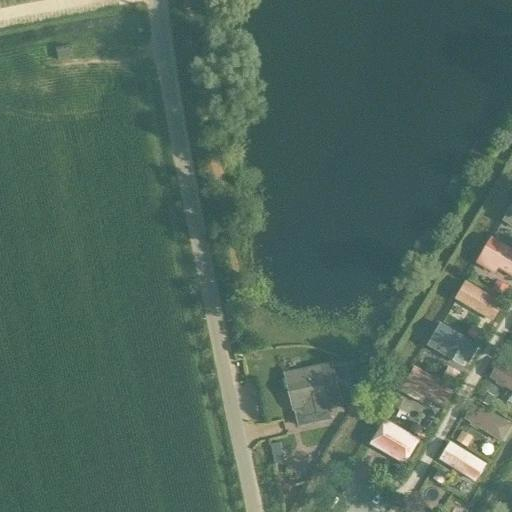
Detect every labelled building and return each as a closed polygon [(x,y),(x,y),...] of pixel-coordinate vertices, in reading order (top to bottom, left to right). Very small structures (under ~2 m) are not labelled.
[(55,48),(57,61),(69,58),(67,46),(55,48)] [(501,223),(511,227),(511,200),(510,199),(501,223)] [(511,276),(511,248),(489,234),(473,261),(494,274),(498,268),(511,276)] [(497,317),(504,297),(460,282),(453,302),(497,317)] [(466,368),(480,343),(438,321),(424,346),(466,368)] [(488,378),(511,391),(511,366),(499,359),(488,378)] [(293,411),(295,410),(298,427),(333,419),(329,403),(342,400),(340,392),(362,387),(356,362),(334,367),(333,362),(284,373),(293,411)] [(398,390),(422,404),(426,397),(443,407),(454,387),(413,364),(398,390)] [(462,418),(498,443),(511,424),(475,399),(462,418)] [(406,465),(419,436),(380,418),(367,446),(406,465)] [(475,482),(487,463),(450,439),(437,458),(475,482)] [(284,464),(282,453),(272,455),(275,465),(284,464)]
